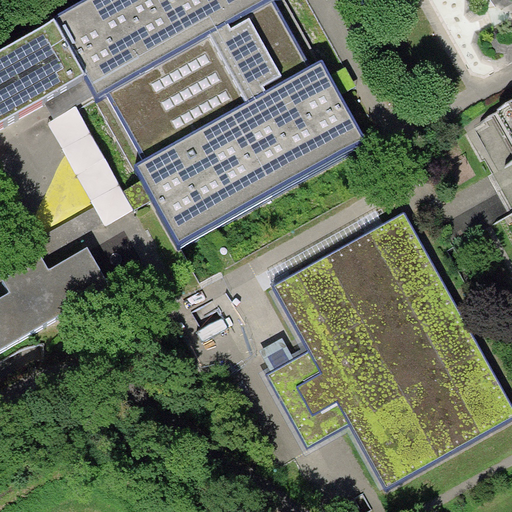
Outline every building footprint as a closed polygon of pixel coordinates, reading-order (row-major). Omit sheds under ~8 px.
[(284,0),(103,0),(55,27),(86,81),(147,191),(176,244),(363,140),(333,86),(284,0)] [(0,56),(0,128),(86,81),(55,27),(0,56)] [(134,210),(75,106),(47,121),(106,225),(134,210)] [(511,109),(483,126),(511,179),(511,109)] [(511,418),(511,402),(403,211),(270,286),(307,350),(294,357),(282,336),(271,342),(258,350),(270,372),(266,374),(307,447),(351,422),(388,488),(511,418)] [(0,351),(111,289),(89,251),(50,273),(41,258),(22,268),(0,281),(9,296),(0,301),(0,351)]
